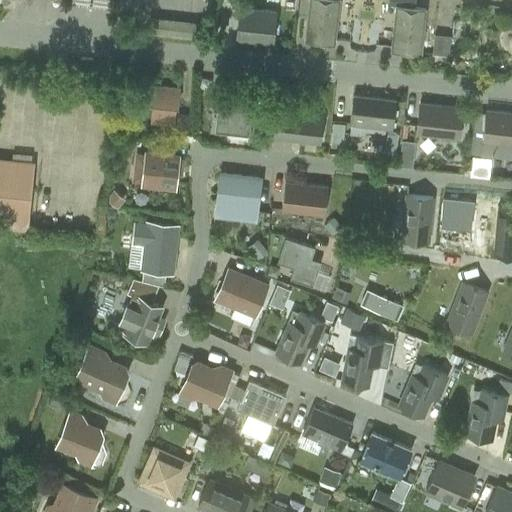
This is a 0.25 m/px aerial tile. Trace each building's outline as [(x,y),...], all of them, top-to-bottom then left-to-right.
[(309,0),(305,40),(334,44),(334,39),(336,23),(338,0),(309,0)] [(392,45),(391,50),(420,53),(425,9),(413,8),(396,6),(393,28),(392,45)] [(275,12),(240,8),(236,38),(272,42),(275,12)] [(205,40),(206,24),(154,22),(153,38),(205,40)] [(434,34),(432,53),(448,54),(450,36),(434,34)] [(177,106),(178,89),(145,85),(143,103),(153,104),(151,121),(173,123),(174,106),(177,106)] [(395,100),(352,95),(349,123),(392,128),(395,100)] [(249,135),(253,100),(214,96),(212,110),(216,111),(214,132),(249,135)] [(416,133),(459,137),(461,119),(459,119),(460,107),(419,103),(416,133)] [(482,141),(481,157),(511,160),(511,116),(510,116),(510,113),(486,110),(482,141)] [(322,117),(278,112),(275,137),(319,142),(322,117)] [(177,114),(175,131),(189,133),(191,116),(177,114)] [(262,123),(262,135),(272,136),(273,124),(262,123)] [(386,132),(383,155),(394,157),(397,134),(386,132)] [(112,138),(111,150),(131,152),(132,141),(132,139),(112,137),(112,138)] [(401,141),(400,154),(413,155),(415,143),(401,141)] [(174,187),(175,175),(182,175),(183,159),(177,158),(177,156),(157,154),(146,153),(133,152),(130,181),(143,183),(142,183),(154,185),(174,187)] [(12,159),(0,158),(0,229),(27,232),(34,162),(29,161),(30,154),(13,153),(12,159)] [(215,204),(214,215),(256,221),(258,210),(262,176),(219,171),(215,204)] [(281,209),(324,214),(327,186),(284,181),(281,209)] [(114,190),(106,198),(115,206),(123,198),(114,190)] [(444,193),(442,220),(470,224),(474,198),(444,193)] [(402,239),(427,242),(432,197),(406,195),(402,239)] [(495,253),(511,255),(511,206),(503,205),(495,253)] [(105,211),(105,215),(107,218),(111,218),(115,216),(115,212),(112,208),(108,208),(105,211)] [(332,218),(323,226),(331,235),(340,227),(332,218)] [(142,269),(157,270),(166,271),(166,261),(172,262),(174,244),(168,244),(170,225),(147,223),(147,225),(135,224),(133,241),(145,243),(143,259),(142,269)] [(315,243),(286,235),(279,258),(294,262),(291,276),(312,284),(322,259),(312,254),(315,243)] [(259,241),(250,249),(259,259),(268,251),(259,241)] [(270,264),(267,274),(276,277),(278,272),(275,265),(270,264)] [(216,298),(225,301),(254,314),(266,285),(228,269),(222,284),(216,298)] [(130,294),(115,329),(148,343),(152,334),(160,315),(164,306),(151,300),(139,295),(144,281),(133,278),(127,292),(130,294)] [(470,333),(486,291),(462,282),(446,323),(470,333)] [(339,288),(334,298),(346,303),(350,293),(339,288)] [(362,303),(395,318),(401,305),(367,290),(362,303)] [(326,301),(320,316),(330,321),(336,306),(326,301)] [(346,309),(340,323),(357,331),(364,317),(346,309)] [(314,344),(324,322),(300,311),(294,324),(288,321),(276,351),(300,361),(308,341),(314,344)] [(511,330),(503,351),(511,354),(511,330)] [(239,338),(237,343),(246,347),(249,338),(244,335),(239,338)] [(367,385),(372,363),(378,365),(383,341),(357,336),(354,349),(348,347),(342,379),(367,385)] [(89,346),(75,377),(117,395),(118,392),(119,393),(121,392),(125,385),(123,383),(122,383),(127,372),(125,367),(102,357),(104,352),(89,346)] [(451,352),(448,359),(457,363),(460,356),(451,352)] [(215,406),(216,402),(230,371),(220,366),(216,373),(207,369),(208,367),(197,362),(192,364),(182,387),(178,395),(190,400),(196,398),(215,406)] [(423,415),(431,395),(437,397),(447,375),(422,365),(417,376),(412,374),(398,404),(423,415)] [(285,395),(248,379),(239,400),(236,408),(272,425),(285,395)] [(54,386),(53,390),(56,393),(60,394),(63,392),(65,389),(65,386),(63,383),(59,382),(55,383),(54,386)] [(506,395),(481,389),(478,402),(472,401),(465,433),(491,439),(495,417),(502,418),(506,395)] [(50,394),(46,404),(58,408),(62,399),(50,394)] [(229,396),(226,404),(236,408),(239,400),(229,396)] [(312,407),(301,433),(341,449),(352,423),(312,407)] [(89,467),(92,458),(102,434),(100,429),(88,425),(87,427),(78,423),(80,416),(70,412),(57,444),(55,449),(74,455),(76,463),(89,467)] [(198,431),(211,436),(215,428),(202,422),(198,431)] [(221,422),(214,437),(228,443),(234,428),(221,422)] [(371,432),(359,459),(399,477),(411,449),(371,432)] [(197,435),(192,445),(203,450),(208,439),(197,435)] [(172,495),(186,463),(155,449),(142,477),(141,477),(143,483),(145,483),(172,495)] [(259,460),(253,472),(265,477),(270,465),(259,460)] [(460,474),(453,471),(454,468),(438,461),(425,490),(461,506),(474,476),(461,471),(460,474)] [(324,466),(319,481),(334,486),(339,472),(324,466)] [(375,490),(369,504),(377,507),(381,509),(384,501),(392,498),(399,501),(401,502),(410,483),(397,477),(389,496),(375,490)] [(212,511),(240,511),(248,495),(209,479),(197,505),(212,511)] [(41,511),(80,511),(83,505),(90,509),(95,498),(64,484),(60,483),(52,502),(44,505),(41,511)] [(485,511),(511,511),(511,496),(511,493),(511,492),(496,486),(485,511)] [(317,489),(312,500),(324,505),(329,494),(317,489)] [(384,501),(381,509),(388,511),(393,511),(399,501),(392,498),(384,501)] [(292,511),(268,502),(264,511),(292,511)]
